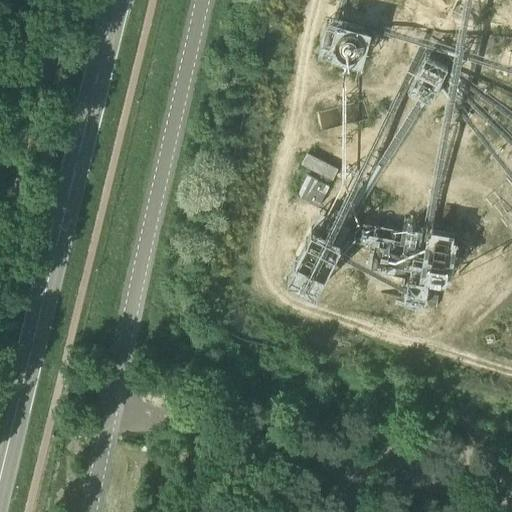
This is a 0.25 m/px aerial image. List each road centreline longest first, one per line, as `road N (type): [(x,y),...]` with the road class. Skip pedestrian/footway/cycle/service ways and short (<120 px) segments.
road 1 (unclassified): [(89,511),(204,0)]
road 2 (secondary): [(0,484),(115,0)]
